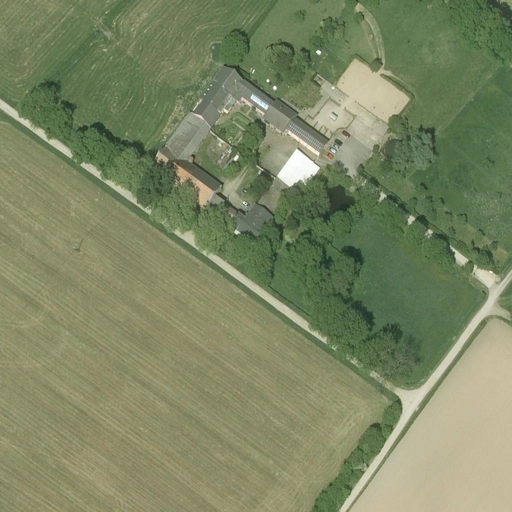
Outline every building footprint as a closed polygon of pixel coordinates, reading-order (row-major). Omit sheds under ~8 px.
[(223,72),(211,89),(231,103),(235,97),(264,118),(272,108),(223,72)] [(219,119),(231,103),(211,89),(200,104),(219,119)] [(282,138),(285,133),(293,123),(297,118),(276,103),(272,108),(264,118),(261,123),(282,138)] [(200,104),(189,119),(208,134),(219,119),(200,104)] [(184,166),(208,134),(189,119),(150,172),(166,185),(164,188),(168,192),(171,188),(210,216),(230,231),(238,220),(218,205),(213,202),(220,192),(184,166)] [(326,147),(293,123),(285,133),(319,158),(326,147)] [(210,142),(210,153),(229,153),(229,142),(210,142)] [(319,171),(296,154),(256,209),(272,221),(292,193),(299,198),(319,171)] [(238,220),(230,231),(253,247),(272,221),(256,209),(247,221),(246,219),(243,223),(238,220)]
